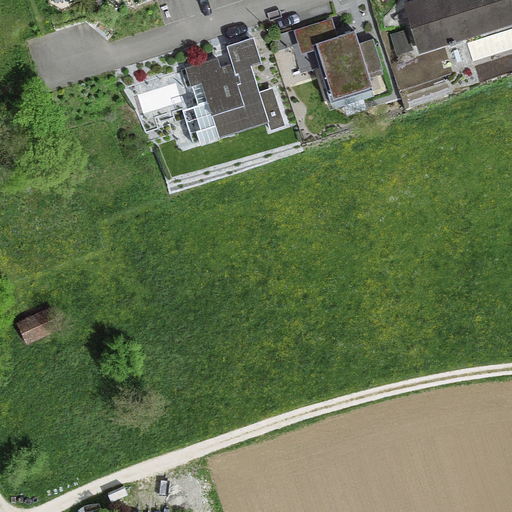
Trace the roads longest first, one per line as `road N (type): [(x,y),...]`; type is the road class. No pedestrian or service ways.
road 1 (unclassified): [(511,368),(357,395),(45,511)]
road 2 (residential): [(37,72),(283,0)]
